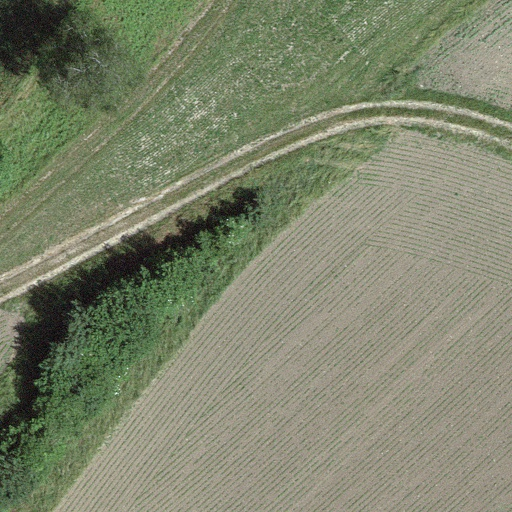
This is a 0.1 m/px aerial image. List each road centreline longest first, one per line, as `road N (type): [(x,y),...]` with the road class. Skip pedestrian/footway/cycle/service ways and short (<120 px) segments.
road 1 (track): [(511,144),(415,124),(324,131),(0,299)]
road 2 (track): [(30,511),(149,359),(312,190),(415,124)]
road 3 (track): [(0,239),(146,96),(227,0)]
